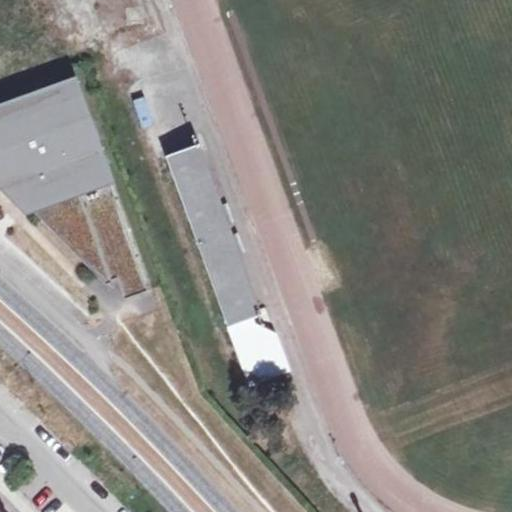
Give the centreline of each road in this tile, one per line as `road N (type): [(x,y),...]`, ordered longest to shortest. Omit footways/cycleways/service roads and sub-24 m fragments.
road 1 (secondary): [(227,511),(0,287)]
road 2 (secondary): [(0,339),(179,511)]
road 3 (residential): [(0,424),(87,511)]
